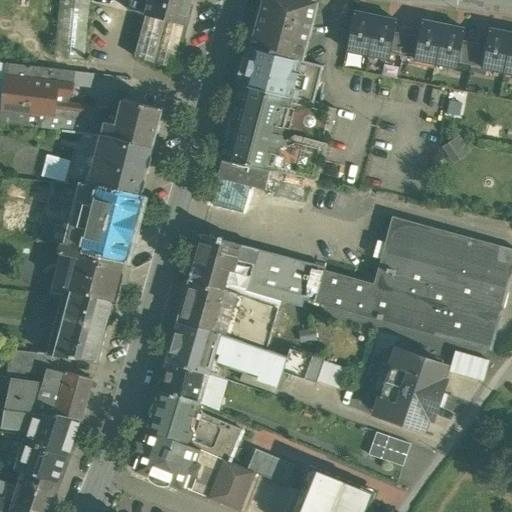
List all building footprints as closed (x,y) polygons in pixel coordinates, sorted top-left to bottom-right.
[(89,0),(59,0),(54,56),(83,58),(89,0)] [(129,0),(127,9),(145,15),(149,0),(129,0)] [(191,0),(149,0),(145,15),(185,25),(191,0)] [(316,3),(305,0),(263,0),(251,47),(252,48),(290,58),(302,61),(302,62),(307,43),(316,3)] [(375,18),(354,14),(346,50),(367,55),(375,18)] [(185,25),(145,15),(134,57),(173,67),(185,25)] [(375,18),(367,55),(390,59),(391,55),(395,33),(397,23),(375,18)] [(418,37),(414,59),(436,63),(443,25),(421,21),(418,37)] [(464,30),(443,25),(436,63),(456,68),(457,63),(462,41),(464,30)] [(511,34),(489,30),(486,46),(481,67),(503,72),(511,34)] [(407,35),(395,33),(391,55),(403,57),(407,35)] [(511,34),(503,72),(511,73),(511,34)] [(418,37),(407,35),(403,57),(414,59),(418,37)] [(474,44),(462,41),(457,63),(470,65),(474,44)] [(486,46),(474,44),(470,65),(481,67),(486,46)] [(243,56),(238,74),(239,74),(245,76),(243,84),(242,84),(242,85),(292,98),(295,88),(299,74),(299,73),(298,73),(302,61),(290,58),(252,48),(251,49),(251,50),(249,58),(243,57),(243,56)] [(302,62),(302,61),(298,73),(299,73),(299,74),(306,76),(303,90),(295,88),(292,98),(313,103),(323,67),(302,62)] [(75,72),(32,67),(30,79),(59,82),(59,84),(73,86),(75,72)] [(306,76),(299,74),(295,88),(303,90),(306,76)] [(97,114),(55,108),(59,84),(59,82),(30,79),(29,84),(12,81),(6,124),(80,133),(103,136),(106,123),(103,123),(103,116),(97,115),(97,114)] [(292,98),(242,85),(222,159),(272,170),(273,170),(279,147),(287,143),(285,140),(282,135),(292,98)] [(313,103),(292,98),(282,135),(285,140),(295,135),(327,143),(336,109),(313,103)] [(162,109),(123,100),(122,107),(118,125),(106,123),(103,136),(153,147),(162,109)] [(122,107),(116,106),(113,117),(103,116),(103,123),(106,123),(118,125),(122,107)] [(103,136),(80,133),(66,183),(84,185),(85,185),(103,136)] [(295,135),(285,140),(287,143),(279,147),(273,170),(308,178),(318,181),(327,143),(295,135)] [(153,147),(103,136),(85,185),(140,198),(153,147)] [(466,145),(460,138),(444,147),(454,163),(466,156),(461,149),(466,145)] [(71,161),(48,155),(42,176),(65,182),(71,161)] [(272,170),(222,159),(217,177),(266,190),(272,170)] [(85,185),(84,185),(79,203),(83,204),(81,214),(132,227),(140,198),(85,185)] [(132,227),(81,214),(78,224),(74,223),(69,243),(76,245),(124,258),(132,227)] [(511,274),(511,249),(392,218),(374,285),(500,318),(511,274)] [(241,245),(202,235),(194,266),(193,266),(191,274),(226,285),(230,271),(234,272),(237,260),(241,245)] [(69,243),(61,243),(50,288),(48,294),(69,296),(71,296),(72,290),(71,289),(81,253),(75,251),(76,245),(69,243)] [(124,258),(76,245),(75,251),(81,253),(71,289),(72,290),(113,301),(124,258)] [(257,250),(241,245),(237,260),(253,264),(257,250)] [(326,268),(257,250),(253,264),(245,291),(301,307),(303,300),(315,303),(323,271),(326,272),(326,268)] [(253,264),(237,260),(234,272),(230,271),(226,285),(245,291),(253,264)] [(326,272),(323,271),(315,303),(491,350),(500,318),(374,285),(326,272)] [(226,285),(191,274),(189,280),(190,280),(178,322),(213,333),(214,331),(221,305),(225,290),(226,285)] [(113,301),(72,290),(71,296),(69,296),(53,355),(59,356),(97,360),(113,301)] [(256,301),(225,290),(221,305),(252,315),(256,301)] [(279,308),(256,301),(252,315),(252,317),(275,323),(279,308)] [(285,310),(279,308),(275,323),(274,327),(278,328),(280,321),(282,321),(285,310)] [(275,323),(252,317),(248,329),(272,336),(274,327),(275,323)] [(213,333),(178,322),(167,361),(209,374),(221,334),(214,331),(213,333)] [(272,336),(248,329),(245,342),(267,350),(272,336)] [(267,350),(245,342),(221,334),(209,374),(224,379),(229,368),(243,373),(241,381),(275,393),(282,372),(287,357),(267,350)] [(287,357),(282,372),(317,384),(317,381),(324,361),(325,360),(290,348),(287,357)] [(38,353),(11,350),(6,380),(11,381),(23,383),(26,367),(36,368),(38,353)] [(449,372),(461,375),(466,355),(455,351),(449,372)] [(446,366),(404,352),(400,366),(392,364),(380,400),(387,402),(382,417),(424,431),(429,416),(433,418),(445,382),(441,380),(446,366)] [(53,355),(38,353),(36,368),(46,370),(46,368),(57,371),(59,356),(53,355)] [(461,375),(472,378),(478,358),(466,355),(461,375)] [(472,378),(484,381),(489,361),(478,358),(472,378)] [(209,374),(167,361),(159,390),(199,401),(201,402),(205,390),(211,391),(213,385),(206,383),(209,374)] [(324,361),(317,381),(329,385),(336,365),(324,361)] [(347,369),(336,365),(329,385),(340,389),(347,369)] [(57,371),(46,368),(46,370),(42,387),(62,392),(67,374),(57,371)] [(92,379),(68,373),(67,374),(62,392),(59,403),(55,417),(57,417),(58,414),(81,420),(92,379)] [(37,390),(10,386),(5,409),(42,415),(44,404),(35,403),(37,390)] [(199,401),(159,390),(156,399),(152,403),(149,408),(149,413),(150,419),(147,429),(174,439),(227,462),(240,430),(197,411),(199,409),(200,405),(199,401)] [(59,403),(45,400),(44,404),(42,415),(55,417),(59,403)] [(58,414),(57,417),(42,415),(5,409),(1,428),(29,432),(25,443),(68,458),(81,420),(58,414)] [(174,439),(147,429),(142,443),(137,441),(132,454),(138,455),(133,469),(240,511),(255,473),(247,470),(227,462),(174,439)] [(410,444),(376,432),(369,455),(403,466),(410,444)] [(68,458),(25,443),(16,468),(24,471),(60,483),(68,458)] [(296,467),(256,450),(247,470),(255,473),(288,487),(296,467)] [(291,511),(367,511),(373,498),(357,492),(360,486),(319,469),(313,483),(304,480),(297,499),(305,502),(301,511),(294,511),(292,511),(291,511)] [(50,511),(60,483),(24,471),(18,488),(13,502),(41,511),(50,511)] [(18,488),(0,481),(0,497),(6,499),(13,502),(18,488)] [(41,511),(13,502),(6,499),(1,511),(41,511)]
